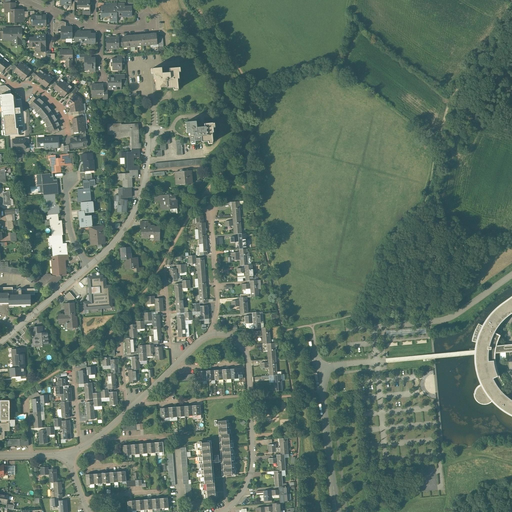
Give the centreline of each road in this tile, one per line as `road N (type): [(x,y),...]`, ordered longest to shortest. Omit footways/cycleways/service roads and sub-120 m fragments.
road 1 (track): [(311,324),(357,313),(381,253),(410,220),(454,96),(511,8)]
road 2 (residential): [(222,511),(248,481),(252,429),(245,349),(212,333)]
road 3 (residential): [(336,511),(313,337)]
road 4 (residential): [(88,267),(133,213),(153,134)]
road 5 (residential): [(212,333),(210,210)]
